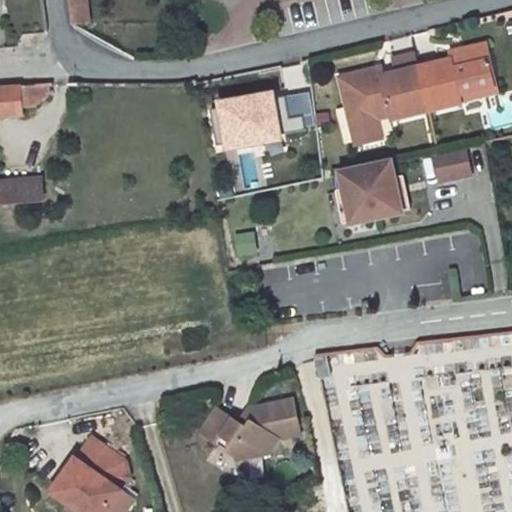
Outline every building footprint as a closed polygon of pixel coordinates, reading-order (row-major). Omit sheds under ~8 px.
[(68,0),(72,24),(91,21),(87,0),(68,0)] [(461,103),(497,96),(489,52),(467,56),(468,62),(421,72),(429,116),(462,109),(461,103)] [(421,72),(418,56),(395,60),(398,76),(368,83),(367,76),(344,81),(358,148),(381,143),(376,121),(391,118),(392,124),(429,116),(421,72)] [(6,185),(0,184),(0,118),(23,117),(22,107),(36,106),(36,98),(47,98),(47,85),(0,88),(0,195),(6,196),(6,185)] [(208,100),(215,156),(277,149),(270,92),(208,100)] [(301,92),(275,95),(284,166),(310,162),(301,92)] [(435,153),(442,179),(470,173),(464,147),(437,153),(435,153)] [(347,188),(354,221),(401,211),(394,178),(390,163),(343,173),(347,188)] [(394,178),(401,211),(409,208),(403,176),(394,178)] [(354,221),(347,188),(338,190),(345,223),(354,221)] [(236,259),(256,254),(250,231),(230,236),(236,259)] [(317,357),(321,379),(329,377),(325,356),(317,357)] [(202,433),(244,462),(270,457),(277,443),(301,438),(293,403),(249,412),(252,427),(249,431),(220,408),(202,433)] [(53,489),(86,511),(106,511),(123,488),(121,487),(132,473),(127,459),(95,435),(79,457),(78,455),(53,489)] [(267,477),(266,461),(247,462),(247,478),(267,477)] [(123,488),(106,511),(126,511),(136,498),(123,488)]
